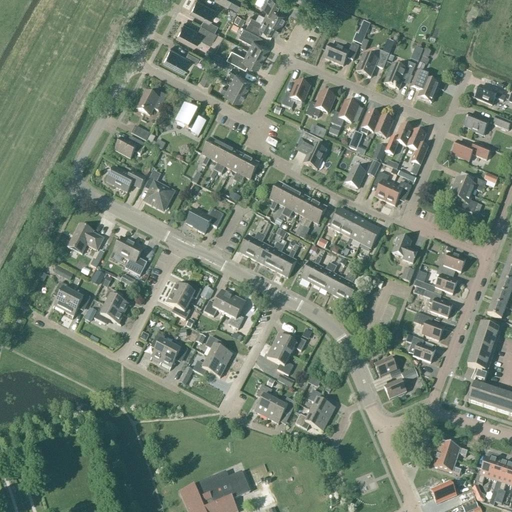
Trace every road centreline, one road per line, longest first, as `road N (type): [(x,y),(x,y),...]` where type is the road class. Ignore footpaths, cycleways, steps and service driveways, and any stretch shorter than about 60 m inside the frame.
road 1 (residential): [(289,439),(225,413),(283,299)]
road 2 (residential): [(404,223),(278,167),(250,145),(254,123)]
road 3 (tertiary): [(381,428),(345,345),(328,324),(283,299)]
road 4 (residential): [(444,125),(288,62)]
road 5 (residential): [(429,411),(486,256)]
road 6 (unclassified): [(0,314),(67,184)]
road 7 (tertiary): [(67,184),(134,62)]
road 8 (residential): [(254,123),(134,62)]
road 9 (residential): [(121,361),(178,244)]
road 10 (tertiary): [(178,244),(67,184)]
